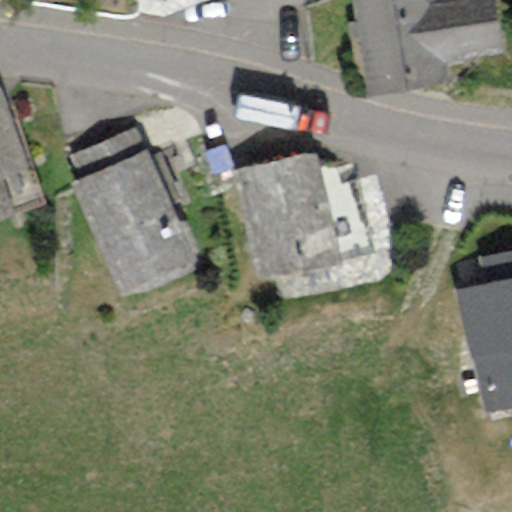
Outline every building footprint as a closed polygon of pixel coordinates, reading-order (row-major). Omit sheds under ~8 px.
[(442,0),(362,0),(379,98),(462,85),(458,66),(511,57),(511,40),(506,0),(451,0),(443,1),(442,0)] [(0,223),(27,212),(14,180),(45,167),(12,87),(0,91),(0,223)] [(150,128),(78,161),(136,288),(208,255),(150,128)] [(325,153),(249,173),(278,280),(354,259),(325,153)] [(511,265),(457,278),(486,405),(511,398),(511,265)]
